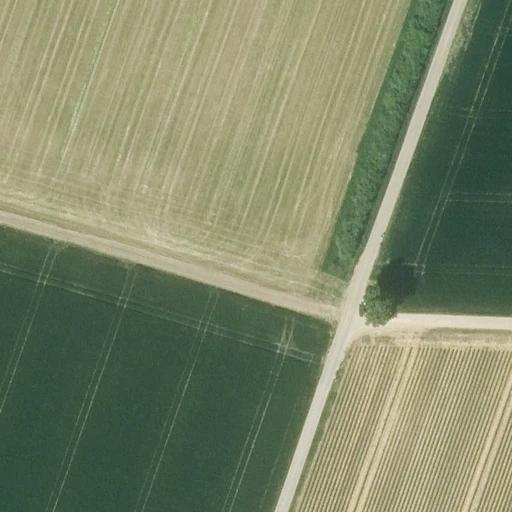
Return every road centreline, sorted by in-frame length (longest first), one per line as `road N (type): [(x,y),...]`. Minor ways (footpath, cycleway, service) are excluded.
road 1 (track): [(0,219),(347,320),(280,511)]
road 2 (unclassified): [(459,0),(347,320),(511,325)]
